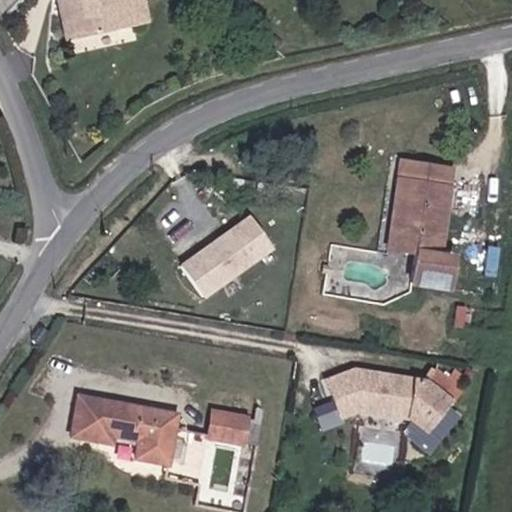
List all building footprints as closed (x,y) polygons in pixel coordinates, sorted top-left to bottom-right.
[(143,0),(58,0),(65,39),(127,30),(125,17),(146,13),(143,0)] [(148,26),(146,13),(125,17),(127,30),(148,26)] [(400,230),(391,229),(388,248),(417,252),(412,284),(452,290),(456,257),(439,255),(451,168),(400,161),(398,180),(407,182),(400,230)] [(398,180),(391,229),(400,230),(407,182),(398,180)] [(246,274),(248,260),(232,258),(230,272),(246,274)] [(420,377),(355,367),(328,380),(342,414),(361,411),(413,418),(423,425),(449,397),(420,377)] [(170,464),(179,413),(81,396),(74,436),(112,442),(113,434),(142,439),(138,458),(170,464)] [(209,435),(245,440),(249,417),(213,411),(209,435)]
